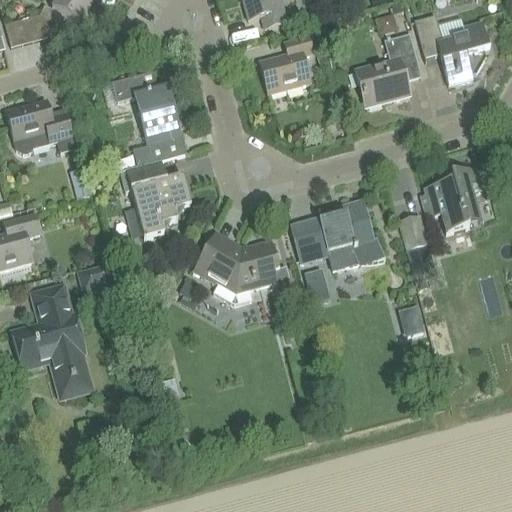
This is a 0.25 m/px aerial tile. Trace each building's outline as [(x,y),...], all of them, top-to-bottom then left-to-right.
[(85,31),(96,12),(75,0),(58,0),(51,12),(45,8),(39,19),(55,39),(66,20),(85,31)] [(75,0),(96,12),(102,0),(75,0)] [(280,0),(278,0),(274,1),(273,0),(241,0),(248,24),(262,21),(265,33),(288,27),(280,0)] [(34,45),(55,39),(39,19),(28,22),(34,45)] [(483,55),(489,54),(481,26),(463,31),(465,39),(442,46),(434,19),(414,25),(424,62),(439,58),(447,90),(472,83),(471,79),(474,78),(484,61),(483,55)] [(22,48),(34,45),(28,22),(16,25),(22,48)] [(11,51),(22,48),(16,25),(4,28),(11,51)] [(405,86),(421,82),(409,38),(384,45),(389,65),(354,74),(364,112),(409,100),(405,86)] [(303,60),(313,58),(308,41),(285,48),(288,59),(260,67),(269,99),(310,87),(303,60)] [(137,172),(161,165),(186,158),(167,89),(156,92),(151,76),(113,86),(118,106),(134,102),(148,150),(133,154),(137,172)] [(75,154),(72,142),(65,118),(51,123),(46,105),(5,116),(16,154),(23,158),(27,158),(30,156),(32,153),(56,146),(60,158),(75,154)] [(161,165),(137,172),(119,177),(125,196),(130,195),(144,243),(163,238),(161,229),(177,225),(174,215),(191,210),(182,180),(166,184),(161,165)] [(440,219),(445,238),(469,231),(469,233),(481,230),(472,197),(481,195),(474,173),(450,180),(452,184),(432,190),(434,196),(419,200),(426,223),(440,219)] [(299,266),(314,262),(327,258),(332,274),(361,266),(372,266),(377,265),(382,264),(383,265),(384,264),(376,242),(372,244),(362,204),(341,210),(344,219),(320,225),(319,222),(290,230),(299,266)] [(24,242),(39,238),(34,219),(4,227),(7,239),(0,240),(0,274),(30,266),(24,242)] [(406,255),(428,249),(420,220),(398,226),(406,255)] [(212,242),(194,274),(217,288),(212,297),(233,308),(250,304),(247,294),(276,286),(278,294),(291,290),(286,270),(278,272),(276,265),(271,245),(247,252),(234,255),(212,242)] [(105,269),(76,277),(82,299),(93,296),(99,318),(117,313),(105,269)] [(94,397),(83,357),(73,320),(70,322),(62,292),(33,300),(41,330),(12,338),(22,374),(48,367),(58,406),(94,397)] [(162,388),(166,409),(179,406),(175,385),(162,388)]
